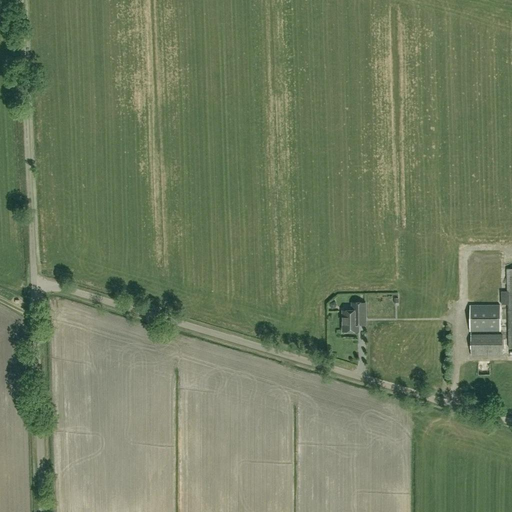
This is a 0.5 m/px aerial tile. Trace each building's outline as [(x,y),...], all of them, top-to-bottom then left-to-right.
[(508,331),(509,331),(509,348),(511,348),(511,268),(508,269),(508,292),(502,292),(502,305),(508,305),(508,331)] [(431,316),(441,316),(441,295),(432,294),(431,316)] [(358,311),(343,311),(343,332),(358,332),(358,317),(365,317),(365,303),(358,303),(358,311)] [(500,306),(470,306),(470,331),(500,331),(500,306)] [(471,335),(471,355),(502,355),(502,335),(471,335)]
